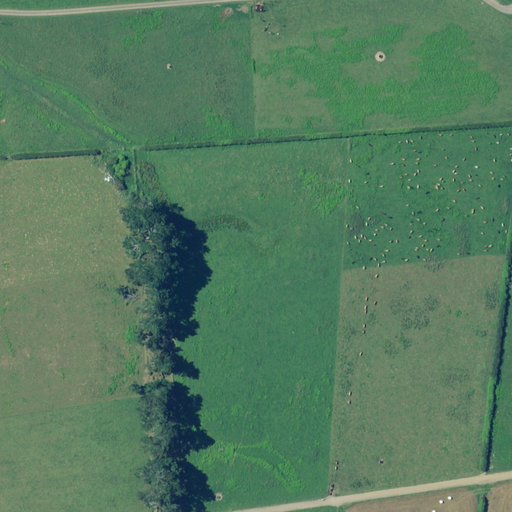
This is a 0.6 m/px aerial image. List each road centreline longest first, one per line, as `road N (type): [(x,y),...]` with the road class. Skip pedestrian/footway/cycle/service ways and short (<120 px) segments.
road 1 (track): [(511,479),(275,511)]
road 2 (track): [(163,0),(0,9)]
